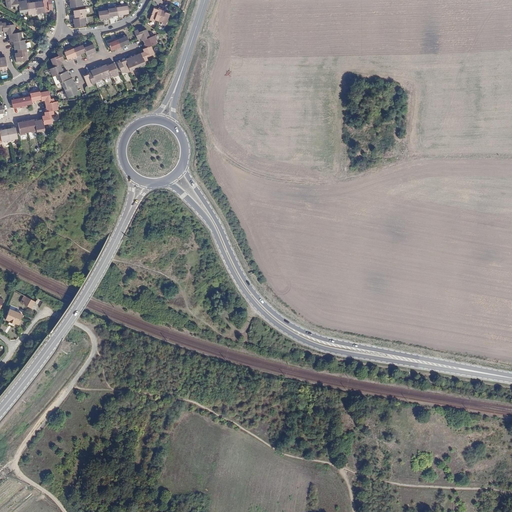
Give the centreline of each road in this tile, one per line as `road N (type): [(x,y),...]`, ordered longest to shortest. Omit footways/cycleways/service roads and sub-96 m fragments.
road 1 (track): [(511,494),(341,471),(284,454),(184,399),(100,386),(86,367)]
road 2 (track): [(195,30),(210,48),(199,107),(210,136),(227,159),(272,180),(332,183),(434,157),(511,156)]
road 3 (secondary): [(162,182),(203,214),(247,294),(295,336),(329,350),(500,375)]
road 4 (secondary): [(500,375),(327,340),(287,323),(248,285),(184,160)]
road 5 (secondary): [(0,411),(76,311),(125,220)]
